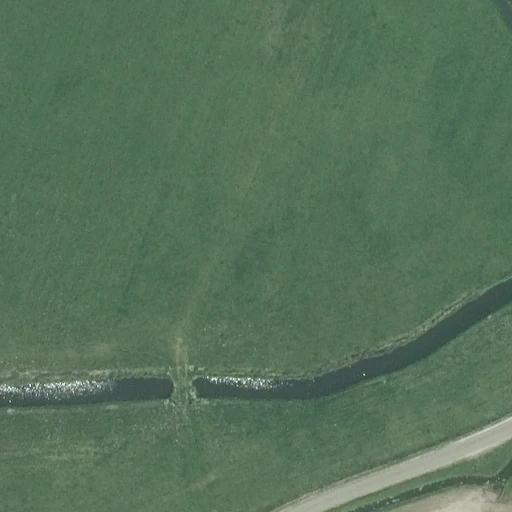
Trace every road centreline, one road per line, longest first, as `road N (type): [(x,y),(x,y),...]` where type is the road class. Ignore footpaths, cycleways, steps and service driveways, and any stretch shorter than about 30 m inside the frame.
road 1 (unclassified): [(300,511),(511,431)]
road 2 (track): [(182,316),(187,414),(217,511)]
